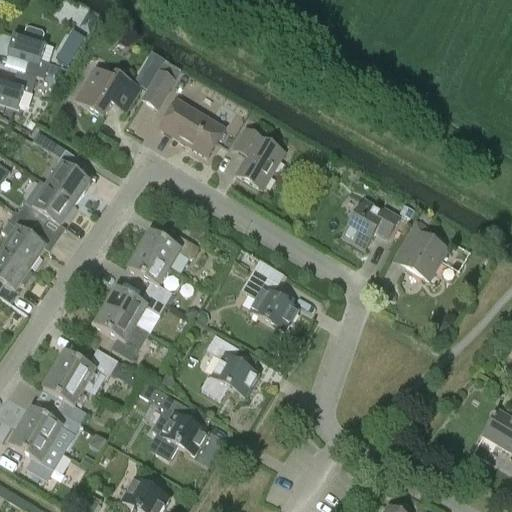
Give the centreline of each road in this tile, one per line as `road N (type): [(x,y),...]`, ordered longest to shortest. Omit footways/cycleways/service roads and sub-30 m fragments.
road 1 (residential): [(344,443),(323,413),(362,291),(146,162),(0,382)]
road 2 (residential): [(459,511),(344,443)]
